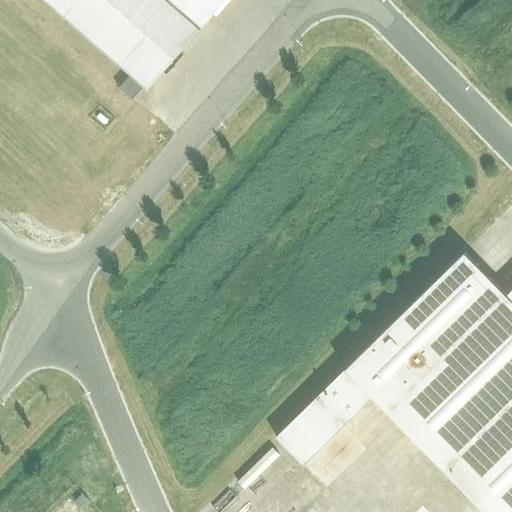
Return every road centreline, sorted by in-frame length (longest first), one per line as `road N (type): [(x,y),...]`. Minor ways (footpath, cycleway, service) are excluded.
road 1 (unclassified): [(68,288),(318,0)]
road 2 (unclassified): [(68,288),(158,511)]
road 3 (unclassified): [(511,148),(366,0)]
road 4 (unclassified): [(0,392),(68,288)]
